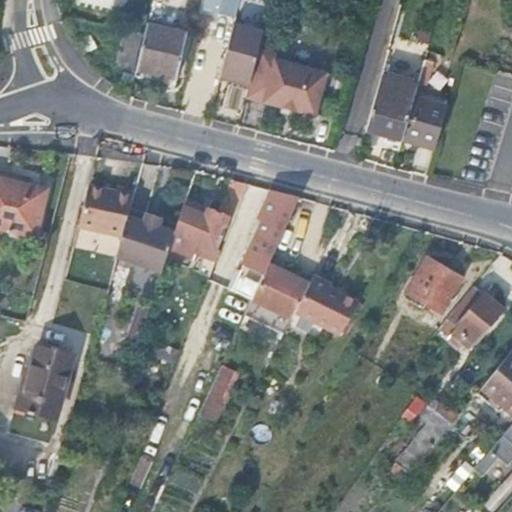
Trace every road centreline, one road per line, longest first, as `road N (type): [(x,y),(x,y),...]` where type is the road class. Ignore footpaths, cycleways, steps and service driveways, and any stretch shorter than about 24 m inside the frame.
road 1 (residential): [(47,112),(337,180)]
road 2 (residential): [(337,180),(386,0)]
road 3 (residential): [(337,180),(503,224)]
